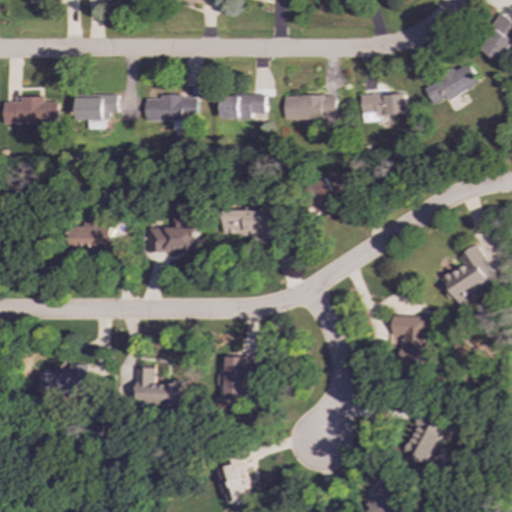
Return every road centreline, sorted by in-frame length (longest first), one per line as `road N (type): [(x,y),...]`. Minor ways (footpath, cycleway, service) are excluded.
road 1 (residential): [(511,184),(448,201),(274,308),(0,312)]
road 2 (residential): [(455,0),(412,40),(365,51),(0,51)]
road 3 (residential): [(306,293),(340,363),(338,400),(323,433)]
